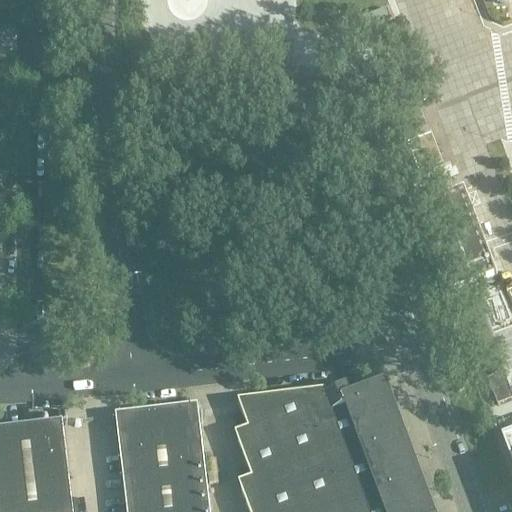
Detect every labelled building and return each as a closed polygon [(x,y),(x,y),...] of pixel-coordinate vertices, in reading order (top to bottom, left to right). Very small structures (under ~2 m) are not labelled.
[(407,148),(419,179),(443,170),(431,139),(407,148)] [(465,192),(421,208),(454,295),(498,278),(465,192)] [(492,385),(500,405),(505,403),(511,401),(511,400),(504,381),(492,385)] [(432,511),(386,387),(343,403),(339,393),(319,400),(317,395),(239,405),(250,432),(236,437),(253,481),(240,486),(249,511),(432,511)] [(210,511),(198,408),(116,418),(126,511),(210,511)] [(70,511),(60,425),(0,432),(0,511),(70,511)] [(511,436),(502,440),(511,467),(511,436)]
